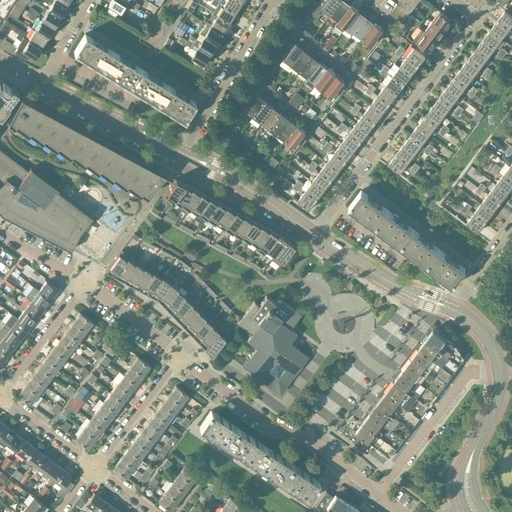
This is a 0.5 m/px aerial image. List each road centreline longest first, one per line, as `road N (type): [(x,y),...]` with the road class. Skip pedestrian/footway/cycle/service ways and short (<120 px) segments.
road 1 (residential): [(311,234),(476,16),(454,0)]
road 2 (residential): [(377,493),(175,359)]
road 3 (residential): [(377,493),(468,371),(499,371)]
road 4 (residential): [(180,155),(273,0)]
road 5 (tertiary): [(180,155),(40,82)]
road 6 (tertiary): [(448,307),(390,283),(311,234)]
road 7 (tertiary): [(311,234),(180,155)]
road 8 (tertiary): [(469,503),(464,479),(494,409),(499,371)]
road 9 (residential): [(93,466),(175,359)]
road 10 (residential): [(0,389),(84,285)]
